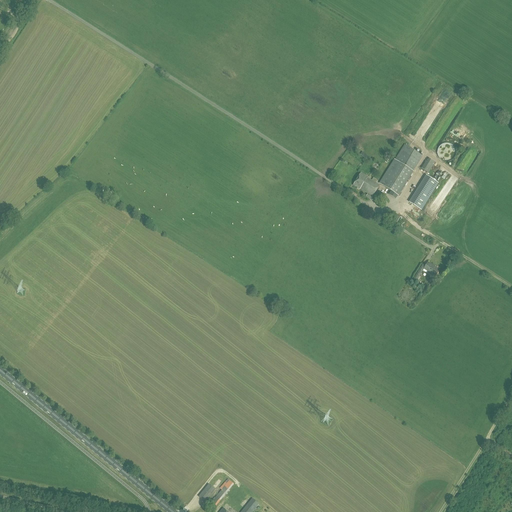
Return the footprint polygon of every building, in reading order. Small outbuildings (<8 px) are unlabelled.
[(445,128),(448,125),(444,121),(437,128),(442,133),(446,128),(445,128)] [(438,150),(437,152),(437,153),(438,155),(438,156),(439,158),(440,159),(441,160),(442,161),(443,161),(445,162),(446,162),(448,162),(449,161),(451,161),(452,160),(453,159),(454,158),(455,157),(456,155),(456,154),(456,152),(456,151),(456,149),(455,148),(454,147),(453,145),(452,145),(451,144),(449,143),(448,143),(446,143),(445,143),(443,144),(442,144),(441,145),(440,146),(439,147),(438,149),(438,150)] [(390,194),(396,198),(422,156),(404,144),(395,159),(379,183),(385,186),(391,190),(390,194)] [(429,172),(435,162),(428,158),(422,168),(429,172)] [(361,173),(353,185),(357,188),(357,189),(359,190),(359,189),(360,190),(360,189),(368,194),(372,197),(379,185),(368,178),(368,177),(361,173)] [(426,175),(409,202),(422,210),(439,183),(426,175)] [(400,217),(391,211),(387,217),(397,223),(400,217)] [(426,266),(424,269),(428,272),(427,273),(431,276),(432,275),(435,277),(440,270),(428,262),(426,266)] [(420,268),(414,277),(419,280),(420,278),(419,277),(423,270),(420,268)] [(225,482),(220,488),(222,490),(209,505),(214,509),(234,484),(229,481),(227,483),(225,482)] [(198,497),(205,502),(215,490),(209,484),(198,497)] [(241,511),(252,511),(259,504),(252,499),(241,511)]
